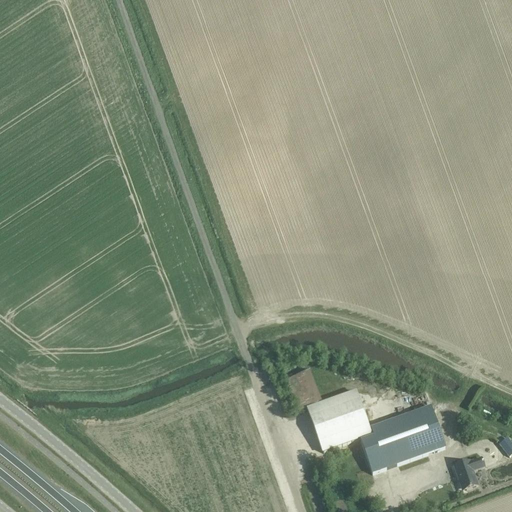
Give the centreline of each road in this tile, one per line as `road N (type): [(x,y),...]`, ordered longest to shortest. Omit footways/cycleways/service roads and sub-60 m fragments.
road 1 (track): [(242,346),(121,0)]
road 2 (unclassified): [(302,511),(242,346)]
road 3 (tertiary): [(0,399),(132,511)]
